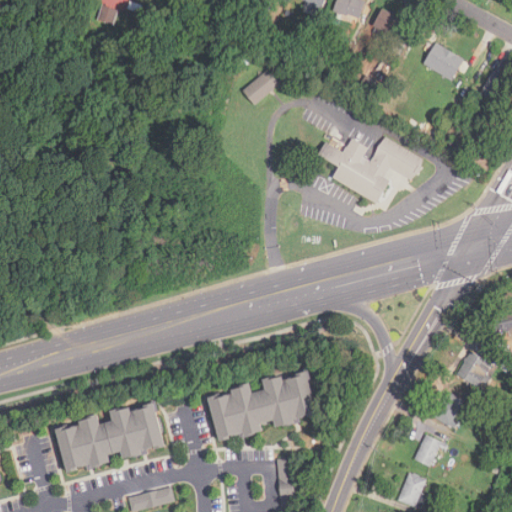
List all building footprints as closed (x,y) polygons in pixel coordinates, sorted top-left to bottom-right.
[(306,0),(304,6),(320,12),(324,0),(306,0)] [(337,0),(334,11),(359,20),(366,2),(360,0),(337,0)] [(113,23),(118,11),(103,5),(99,17),(113,23)] [(396,37),(405,22),(384,10),(375,25),(396,37)] [(464,60),(437,43),(423,63),(450,81),(464,60)] [(243,90),(255,105),(280,84),(268,70),(243,90)] [(511,81),(494,70),(475,99),(492,110),(511,81)] [(332,177),(375,202),(389,179),(384,176),(389,167),(411,179),(423,158),(384,136),(371,160),(363,156),(369,146),(351,136),(343,150),(335,145),(338,140),(329,135),(318,154),(338,166),(332,177)] [(511,312),(489,317),(493,334),(511,330),(511,312)] [(493,363),(470,351),(457,375),(480,387),(493,363)] [(210,392),(220,439),(266,430),(264,422),(275,420),(276,426),(318,416),(307,369),(264,379),(266,388),(255,390),(253,383),(210,392)] [(451,426),(465,401),(448,392),(434,416),(451,426)] [(166,448),(157,400),(111,409),(113,419),(101,421),(100,416),(58,424),(67,471),(113,462),(112,458),(166,448)] [(431,466),(441,441),(425,434),(415,460),(431,466)] [(277,458),(279,509),(287,508),(286,495),(294,495),(293,458),(277,458)] [(415,507),(426,478),(409,471),(398,500),(415,507)] [(127,497),(131,511),(174,502),(171,487),(127,497)]
